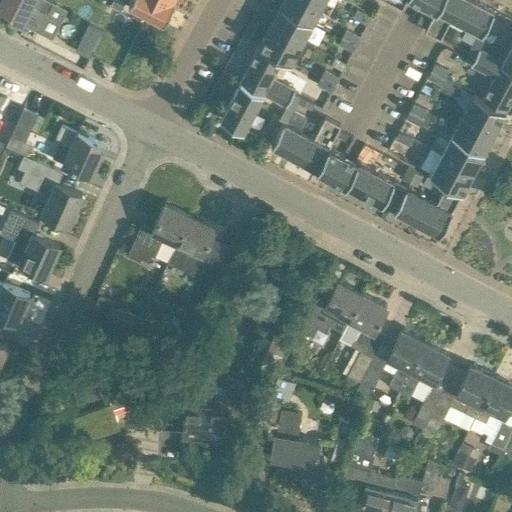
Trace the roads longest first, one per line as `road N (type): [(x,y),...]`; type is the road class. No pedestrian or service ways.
road 1 (residential): [(511,311),(154,128)]
road 2 (residential): [(0,465),(154,128)]
road 3 (residential): [(187,511),(95,497),(0,499)]
road 4 (residential): [(154,128),(0,48)]
road 5 (residential): [(154,128),(224,0)]
